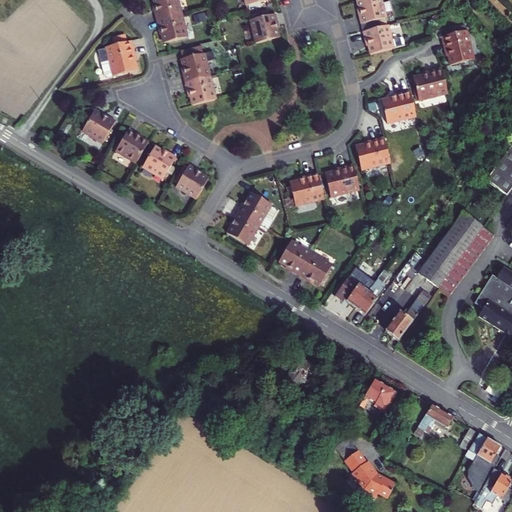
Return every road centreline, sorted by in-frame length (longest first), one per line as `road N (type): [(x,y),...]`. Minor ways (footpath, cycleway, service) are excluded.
road 1 (residential): [(509,439),(188,244)]
road 2 (residential): [(188,244),(0,130)]
road 3 (residential): [(233,166),(340,136),(351,115),(350,90)]
road 4 (residential): [(233,166),(141,103),(156,78)]
